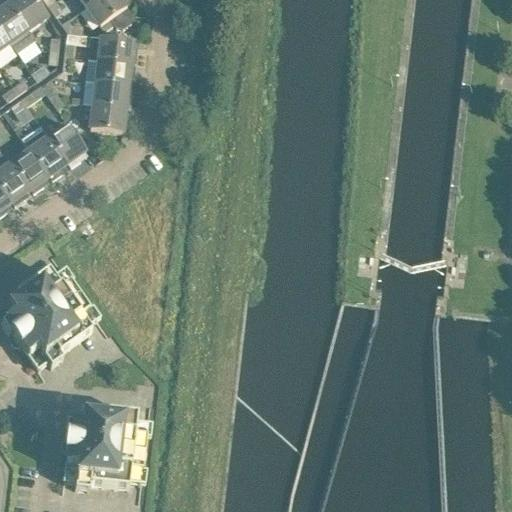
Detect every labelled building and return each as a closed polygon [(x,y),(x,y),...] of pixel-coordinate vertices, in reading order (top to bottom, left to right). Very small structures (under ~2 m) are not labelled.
[(47,21),(33,0),(20,0),(10,7),(29,34),(47,21)] [(51,0),(42,0),(41,1),(48,10),(55,5),(51,0)] [(78,0),(86,11),(102,0),(78,0)] [(102,0),(86,11),(100,30),(103,36),(114,29),(115,32),(123,33),(131,27),(132,20),(117,0),(102,0)] [(61,14),(55,5),(48,10),(54,19),(61,14)] [(29,34),(10,7),(0,14),(0,33),(10,47),(17,57),(35,44),(29,34)] [(0,53),(10,47),(0,33),(0,53)] [(133,45),(101,41),(90,40),(87,63),(130,68),(130,67),(135,67),(136,54),(132,54),(133,45)] [(50,44),(49,55),(58,56),(59,45),(50,44)] [(72,62),(73,51),(65,50),(63,61),(72,62)] [(57,67),(58,56),(49,55),(48,66),(57,67)] [(71,73),(72,62),(63,61),(62,72),(71,73)] [(130,68),(87,63),(85,86),(127,91),(128,89),(132,90),(134,77),(129,77),(130,68)] [(26,92),(21,85),(12,91),(17,98),(26,92)] [(127,91),(85,86),(82,109),(92,111),(125,114),(125,112),(130,113),(131,100),(126,99),(127,91)] [(43,93),(45,97),(49,102),(56,98),(50,88),(43,93)] [(26,111),(45,97),(43,93),(40,90),(21,104),(26,111)] [(17,98),(12,91),(3,98),(8,105),(17,98)] [(62,107),(56,98),(49,102),(55,111),(62,107)] [(26,111),(21,104),(12,110),(17,117),(26,111)] [(122,137),(125,114),(92,111),(90,134),(122,137)] [(78,160),(86,155),(67,128),(48,141),(67,168),(68,167),(70,171),(81,164),(78,160)] [(29,155),(48,181),(49,180),(52,184),(62,177),(59,173),(67,168),(48,141),(29,155)] [(41,186),(48,181),(29,155),(10,168),(29,194),(30,193),(33,197),(43,190),(41,186)] [(0,159),(0,193),(10,208),(12,206),(14,210),(25,203),(22,199),(29,194),(10,168),(3,158),(0,159)] [(4,212),(10,208),(0,193),(0,220),(6,216),(4,212)] [(62,275),(61,275),(52,282),(48,276),(15,299),(19,305),(8,312),(14,320),(4,327),(11,337),(8,338),(19,354),(21,352),(37,375),(47,368),(50,372),(62,364),(59,359),(91,337),(87,332),(97,325),(62,275)] [(148,428),(147,428),(136,427),(137,420),(97,415),(96,422),(83,421),(82,430),(70,429),(69,441),(65,440),(63,459),(66,459),(63,487),(75,488),(74,493),(89,495),(90,490),(128,494),(129,488),(141,489),(148,428)]
